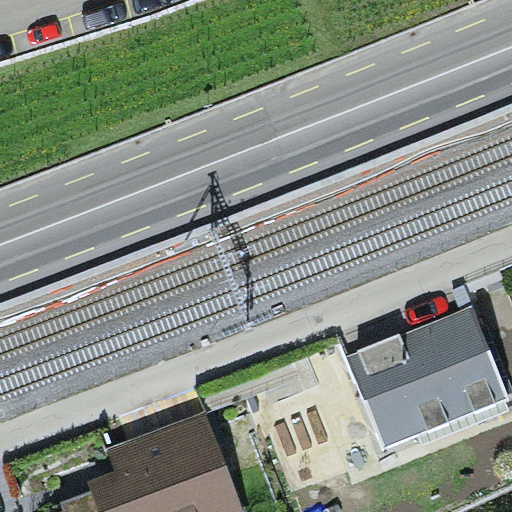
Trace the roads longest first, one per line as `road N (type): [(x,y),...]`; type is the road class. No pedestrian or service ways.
road 1 (primary): [(511,47),(0,240)]
road 2 (residential): [(511,247),(0,438)]
